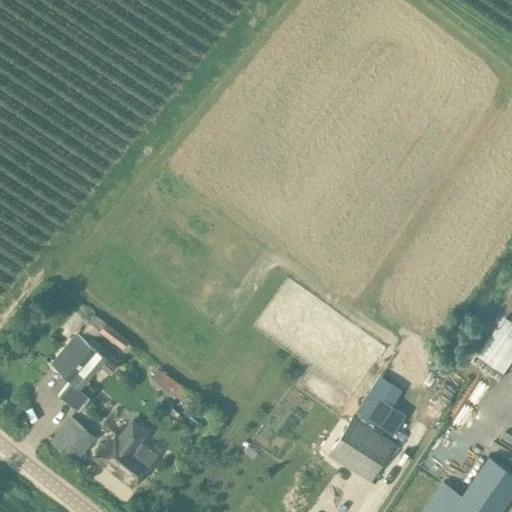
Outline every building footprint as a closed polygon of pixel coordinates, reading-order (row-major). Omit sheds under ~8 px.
[(85,381),(91,374),(101,362),(110,371),(120,359),(83,330),(80,334),(79,333),(52,365),(69,379),(75,385),(89,396),(95,389),(85,381)] [(187,397),(194,388),(165,365),(158,374),(187,397)] [(352,415),(329,454),(376,484),(399,447),(394,443),(394,442),(352,415)] [(67,454),(86,428),(70,416),(51,442),(67,454)] [(114,432),(95,457),(133,487),(157,455),(141,442),(150,431),(134,417),(118,436),(114,432)] [(442,480),(420,511),(498,511),(511,492),(511,470),(455,431),(428,471),(442,480)] [(357,511),(370,493),(305,448),(261,508),(267,511),(357,511)]
